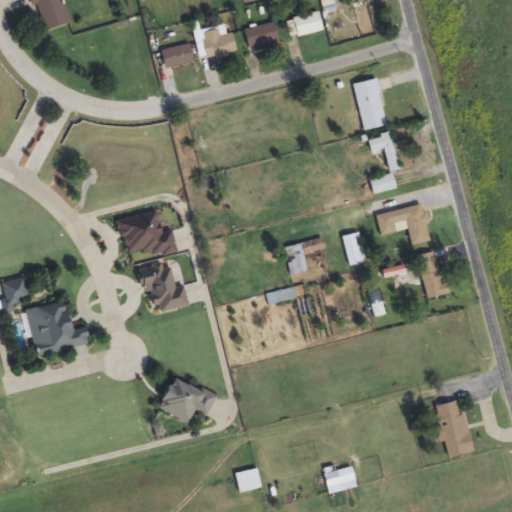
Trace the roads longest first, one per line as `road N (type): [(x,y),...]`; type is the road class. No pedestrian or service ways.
road 1 (residential): [(511,414),(400,0)]
road 2 (residential): [(412,42),(64,134)]
